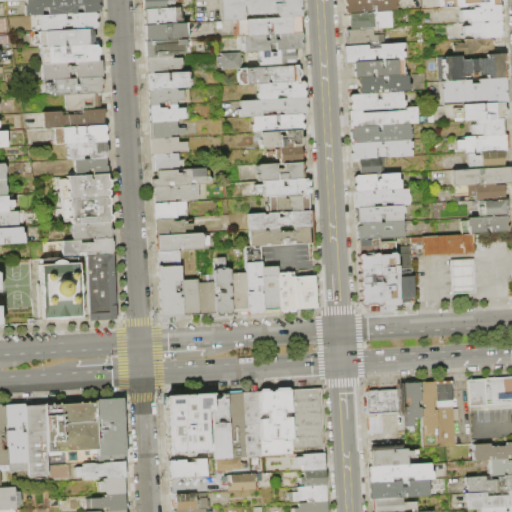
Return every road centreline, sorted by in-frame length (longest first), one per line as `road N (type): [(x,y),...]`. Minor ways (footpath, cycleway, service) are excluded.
road 1 (residential): [(118,0),(148,511)]
road 2 (secondary): [(318,0),(334,252)]
road 3 (primary): [(140,373),(315,363)]
road 4 (primary): [(340,361),(511,351)]
road 5 (primary): [(511,322),(365,330)]
road 6 (primary): [(139,343),(8,350)]
road 7 (primary): [(338,332),(214,339)]
